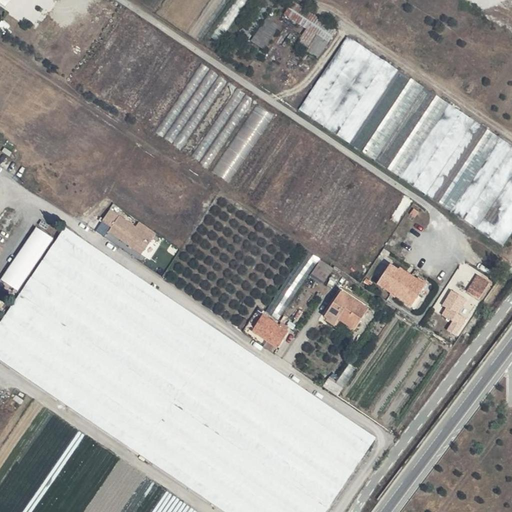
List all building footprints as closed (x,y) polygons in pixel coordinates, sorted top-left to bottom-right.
[(252,40),(265,49),(281,26),(268,17),(252,40)] [(340,66),(345,58),(362,68),(373,52),(348,36),(333,61),(340,66)] [(317,58),(322,50),(315,44),(309,53),(317,58)] [(214,171),(231,182),(274,114),(257,103),(214,171)] [(394,174),(507,242),(511,234),(511,144),(450,106),(449,116),(475,132),(491,134),(490,141),(495,142),(494,148),(511,159),(511,206),(509,211),(500,219),(485,217),(495,200),(472,196),(471,196),(461,194),(453,186),(444,194),(434,184),(429,183),(423,177),(415,175),(412,173),(408,169),(400,168),(394,174)] [(114,222),(108,231),(140,253),(145,243),(114,222)] [(151,286),(64,228),(0,324),(0,360),(225,511),(325,511),(379,434),(151,286)] [(37,229),(10,269),(26,280),(53,239),(37,229)] [(280,319),(311,272),(325,282),(335,267),(309,250),(268,311),(280,319)] [(379,285),(389,291),(402,276),(398,273),(399,271),(391,266),(379,285)] [(26,280),(10,269),(1,282),(17,293),(26,280)] [(409,281),(412,276),(406,272),(402,276),(409,281)] [(409,281),(402,276),(389,291),(397,296),(400,298),(417,309),(424,299),(420,296),(428,283),(420,278),(419,280),(415,285),(409,281)] [(419,280),(412,276),(409,281),(415,285),(419,280)] [(477,277),(470,287),(481,294),(489,284),(477,277)] [(478,300),(481,294),(470,287),(467,292),(478,300)] [(450,309),(447,313),(463,323),(466,318),(458,312),(466,299),(451,289),(442,303),(446,306),(450,309)] [(341,292),(325,316),(336,324),(339,319),(356,330),(369,311),(341,292)] [(456,335),(463,323),(447,313),(444,316),(452,321),(447,329),(456,335)] [(276,348),(288,331),(264,315),(252,332),(276,348)]
